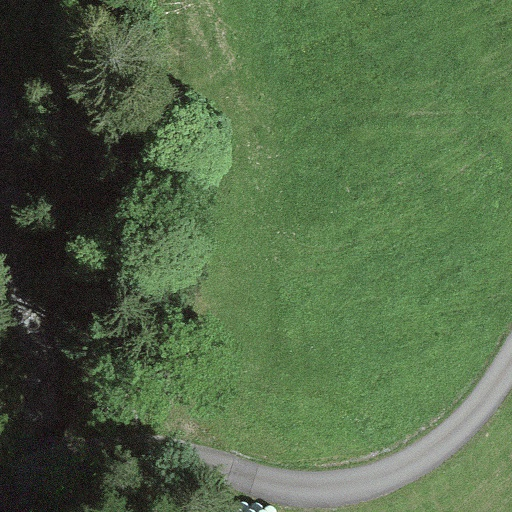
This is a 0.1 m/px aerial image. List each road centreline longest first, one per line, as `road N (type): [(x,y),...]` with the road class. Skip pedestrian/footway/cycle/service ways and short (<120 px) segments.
road 1 (track): [(511,357),(440,442),(361,482),(281,484),(134,454)]
road 2 (track): [(134,454),(81,458),(0,485)]
